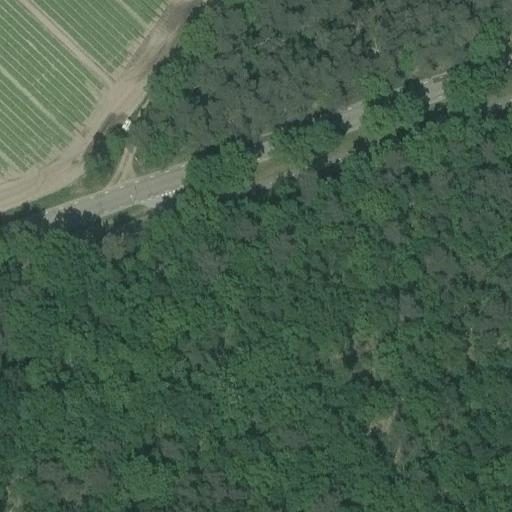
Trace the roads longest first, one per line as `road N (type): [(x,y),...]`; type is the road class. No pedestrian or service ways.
road 1 (tertiary): [(0,241),(511,65)]
road 2 (track): [(155,188),(276,511)]
road 3 (track): [(116,201),(132,144),(232,0)]
